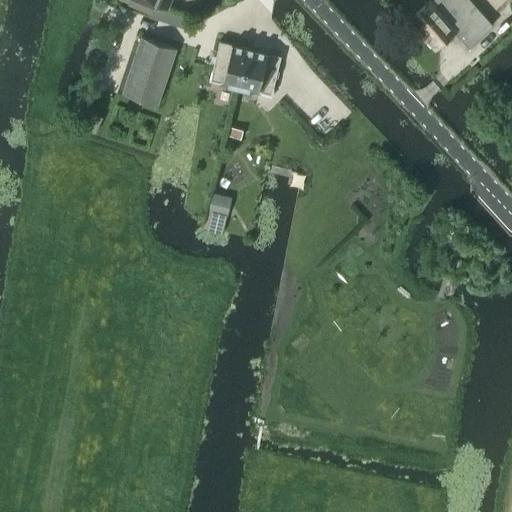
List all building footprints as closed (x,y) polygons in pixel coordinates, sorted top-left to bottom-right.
[(130,0),(129,3),(151,12),(156,0),(130,0)] [(493,24),(471,0),(429,0),(411,17),(436,45),(454,29),(469,46),(493,24)] [(157,104),(176,47),(141,35),(123,92),(157,104)] [(232,45),(231,44),(232,43),(220,40),(210,79),(222,82),(222,80),(223,81),(223,82),(237,86),(246,46),(233,43),(232,45)] [(269,54),(268,53),(268,52),(246,46),(237,86),(259,91),(259,89),(260,89),(260,91),(272,94),(281,55),(269,52),(269,54)] [(275,118),(278,105),(269,103),(266,117),(275,118)] [(96,132),(102,117),(87,111),(81,125),(96,132)] [(212,192),(207,211),(227,215),(231,196),(212,192)]
